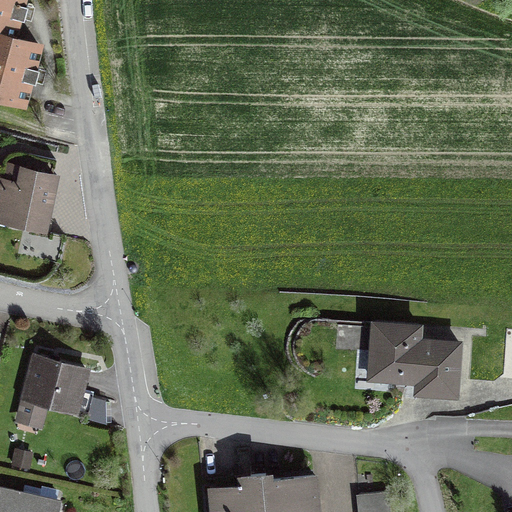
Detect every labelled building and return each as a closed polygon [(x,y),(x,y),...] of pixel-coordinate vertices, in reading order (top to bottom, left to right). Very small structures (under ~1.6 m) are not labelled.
[(21,0),(0,0),(0,34),(11,38),(11,37),(17,16),(24,18),(27,4),(20,3),(21,0)] [(35,81),(39,68),(32,66),(38,44),(11,37),(11,38),(0,34),(0,95),(22,101),(28,79),(35,81)] [(7,218),(44,226),(55,174),(52,174),(55,159),(26,153),(23,168),(8,164),(4,184),(0,187),(0,201),(1,205),(9,209),(7,218)] [(59,264),(65,235),(50,232),(44,261),(59,264)] [(374,322),(370,377),(418,378),(417,390),(455,393),(459,342),(418,339),(419,325),(374,322)] [(85,368),(36,355),(19,416),(40,422),(45,402),(88,412),(92,394),(79,391),(85,368)] [(320,511),(316,475),(269,480),(268,474),(243,476),(244,486),(214,489),(216,511),(320,511)] [(0,511),(54,511),(57,499),(0,486),(0,511)] [(393,511),(391,491),(362,494),(363,511),(393,511)]
